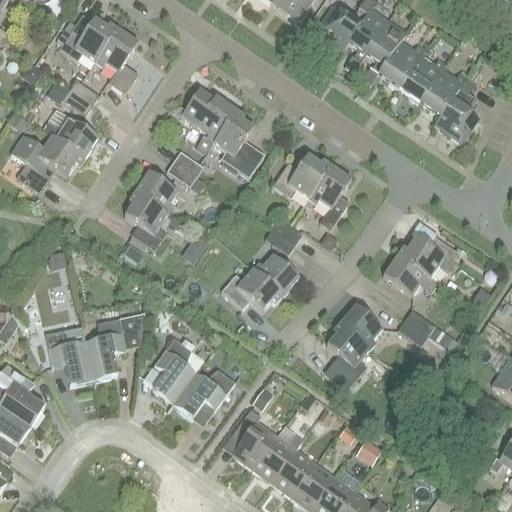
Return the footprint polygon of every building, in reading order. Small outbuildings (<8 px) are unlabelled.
[(29,9),(16,1),(15,0),(0,0),(0,15),(6,6),(11,9),(23,17),(29,9)] [(314,0),(275,0),(271,7),(298,26),(316,0),(314,0)] [(342,55),(348,47),(367,19),(371,14),(375,8),(365,2),(350,24),(331,11),(314,36),(316,37),(313,41),(323,48),(326,44),(342,55)] [(353,77),(365,60),(388,26),(371,14),(367,19),(348,47),(358,54),(352,62),(351,62),(345,71),(353,77)] [(93,68),(116,35),(108,29),(105,33),(92,24),(91,27),(81,20),(73,31),(69,28),(56,46),(61,49),(57,54),(76,67),(81,60),(93,68)] [(377,79),(397,52),(406,38),(388,26),(365,60),(375,66),(363,84),(370,89),(377,79)] [(12,42),(0,34),(0,48),(5,52),(12,42)] [(116,35),(93,68),(101,73),(103,69),(116,78),(136,48),(116,35)] [(398,93),(417,66),(424,54),(417,49),(410,60),(397,52),(377,79),(398,93)] [(419,108),(438,80),(442,74),(446,68),(438,63),(430,75),(417,66),(398,93),(419,108)] [(439,122),(466,83),(459,78),(455,83),(442,74),(438,80),(419,108),(439,122)] [(466,83),(439,122),(434,130),(462,149),(479,124),(468,116),(475,105),(468,99),(475,89),(466,83)] [(75,85),(68,95),(91,111),(98,101),(75,85)] [(91,111),(68,95),(61,105),(84,121),(91,111)] [(212,149),(235,116),(215,102),(212,105),(198,95),(180,121),(207,140),(205,142),(203,140),(195,152),(205,159),(212,149)] [(235,116),(212,149),(224,157),(219,164),(238,177),(248,183),(263,160),(254,154),(244,147),(253,134),(240,125),(243,121),(235,116)] [(29,128),(14,118),(8,127),(23,137),(29,128)] [(50,141),(84,163),(98,144),(68,124),(59,136),(47,128),(42,136),(50,141)] [(78,172),(84,163),(50,141),(42,153),(22,140),(10,158),(26,169),(46,182),(53,172),(57,175),(66,181),(74,169),(78,172)] [(172,166),(196,182),(203,172),(179,156),(172,166)] [(308,205),(331,170),(323,165),(319,170),(306,161),(297,174),(287,167),(271,190),(290,203),(295,196),(308,205)] [(196,182),(172,166),(165,175),(189,192),(195,183),(196,182)] [(26,169),(17,184),(40,199),(57,175),(53,172),(46,182),(26,169)] [(331,170),(308,205),(314,209),(317,205),(329,213),(318,228),(329,235),(345,213),(335,206),(351,184),(331,170)] [(134,197),(167,219),(172,212),(168,210),(177,197),(148,177),(134,197)] [(159,232),(167,219),(134,197),(128,206),(132,208),(124,221),(138,230),(132,240),(153,254),(166,236),(159,232)] [(271,234),(295,250),(301,240),(278,224),(271,234)] [(288,260),(295,250),(271,234),(264,244),(288,260)] [(193,266),(204,247),(192,240),(181,260),(193,266)] [(396,260),(429,283),(437,272),(444,277),(457,258),(434,242),(427,252),(413,243),(405,255),(402,252),(396,260)] [(129,250),(123,259),(138,269),(144,260),(129,250)] [(252,274),(282,301),(299,283),(272,259),(262,270),(258,267),(252,274)] [(430,298),(437,288),(429,284),(429,283),(396,260),(382,280),(411,300),(418,290),(430,298)] [(275,309),(282,301),(252,274),(242,285),(236,280),(221,296),(242,314),(249,306),(262,317),(272,306),(275,309)] [(479,292),(468,309),(474,313),(480,317),(483,312),(491,300),(482,294),(479,292)] [(9,310),(0,309),(0,324),(8,325),(9,310)] [(339,329),(371,358),(377,351),(373,347),(384,336),(356,310),(339,329)] [(404,326),(427,341),(434,331),(411,315),(404,326)] [(84,347),(93,386),(117,381),(113,360),(125,358),(125,355),(139,352),(144,319),(118,325),(97,329),(96,345),(84,347)] [(421,351),(427,341),(404,326),(397,335),(421,351)] [(361,368),(371,358),(339,329),(332,336),(335,339),(325,350),(337,361),(330,369),(351,389),(366,373),(361,368)] [(457,346),(435,332),(429,341),(450,356),(457,346)] [(93,386),(84,347),(73,350),(66,336),(45,340),(52,373),(65,370),(69,391),(93,386)] [(172,410),(195,378),(185,371),(191,357),(194,351),(184,344),(180,349),(173,344),(154,371),(164,379),(152,396),(172,410)] [(425,363),(414,380),(425,386),(436,369),(425,363)] [(511,364),(510,364),(501,378),(511,385),(511,364)] [(0,406),(0,411),(30,432),(44,412),(27,400),(34,389),(6,370),(0,379),(0,394),(4,400),(0,406)] [(205,386),(195,378),(172,410),(192,425),(204,408),(215,416),(234,388),(217,376),(205,386)] [(511,385),(501,378),(491,392),(511,406),(511,385)] [(0,441),(16,452),(30,432),(0,411),(0,441)] [(245,442),(232,461),(252,475),(276,442),(256,428),(260,422),(250,415),(235,435),(245,442)] [(276,442),(252,475),(271,489),(295,456),(294,455),(302,444),(294,439),(286,450),(276,442)] [(495,463),(488,472),(495,478),(502,468),(511,474),(511,444),(498,465),(495,463)] [(370,467),(378,453),(364,446),(356,460),(370,467)] [(295,456),(271,489),(291,503),(315,470),(295,456)] [(315,470),(291,503),(302,511),(314,511),(334,484),(315,470)] [(334,484),(314,511),(343,511),(354,498),(352,497),(336,485),(334,484)] [(372,511),(354,498),(343,511),(385,511),(378,507),(373,511),(372,511)]
